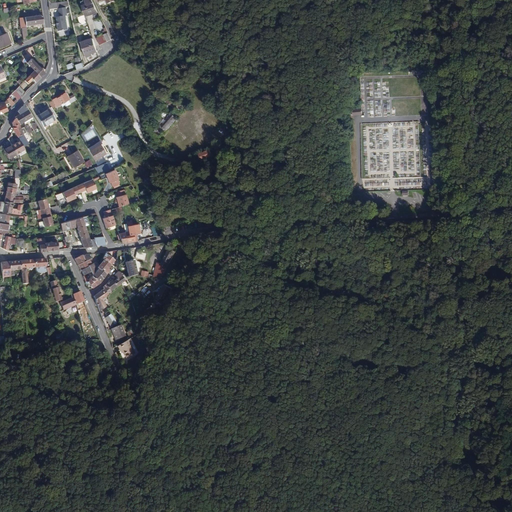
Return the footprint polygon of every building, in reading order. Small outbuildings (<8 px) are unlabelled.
[(69,1),(49,4),(50,9),(70,6),(69,1)] [(94,2),(82,6),(85,17),(98,12),(94,2)] [(59,16),(55,17),(58,36),(69,35),(65,7),(58,8),(59,16)] [(26,26),(44,23),(42,14),(19,18),(20,28),(22,28),(23,38),(27,37),(26,26)] [(6,33),(0,35),(0,47),(10,42),(6,33)] [(100,45),(111,39),(108,33),(97,38),(100,45)] [(93,53),(97,52),(93,39),(81,43),(85,56),(92,53),(91,52),(93,52),(93,53)] [(34,70),(40,77),(45,73),(40,68),(41,67),(40,66),(38,66),(31,58),(27,62),(34,70)] [(33,79),(35,82),(40,77),(34,70),(24,80),(28,84),(33,79)] [(15,90),(21,97),(25,93),(19,86),(15,90)] [(12,92),(19,99),(21,97),(15,90),(12,92)] [(58,97),(52,100),(56,106),(62,103),(65,107),(70,104),(68,99),(65,93),(64,93),(62,91),(57,94),(58,97)] [(169,104),(172,101),(166,95),(163,98),(161,97),(150,109),(157,115),(167,103),(169,104)] [(0,102),(0,106),(3,113),(8,110),(5,104),(8,102),(12,107),(15,103),(8,97),(4,101),(0,102)] [(174,99),(172,101),(169,104),(167,103),(157,115),(158,117),(160,115),(165,120),(160,125),(160,127),(155,132),(160,136),(165,131),(167,130),(177,119),(171,113),(176,107),(180,111),(185,103),(182,100),(179,103),(174,99)] [(32,118),(24,104),(17,111),(19,114),(23,122),(24,124),(26,122),(25,121),(30,118),(31,119),(32,118)] [(40,113),(36,116),(43,127),(55,119),(48,108),(45,110),(44,112),(44,113),(42,114),(40,113)] [(23,122),(19,114),(14,117),(15,117),(12,123),(12,126),(15,126),(19,124),(23,122)] [(155,120),(160,125),(165,120),(160,115),(158,117),(155,120)] [(221,122),(216,129),(225,136),(231,129),(227,127),(229,125),(226,123),(224,124),(221,122)] [(33,131),(38,127),(35,123),(30,126),(33,131)] [(15,126),(12,126),(13,130),(19,140),(20,141),(24,138),(23,134),(21,128),(19,124),(15,126)] [(20,141),(19,140),(17,141),(17,142),(11,145),(16,154),(25,149),(20,141)] [(97,146),(89,151),(94,161),(106,154),(100,145),(101,143),(100,141),(95,144),(97,146)] [(16,154),(11,145),(3,149),(8,159),(16,154)] [(199,154),(201,160),(206,158),(207,162),(213,160),(212,156),(213,156),(210,150),(199,154)] [(68,156),(75,167),(83,162),(77,151),(68,156)] [(192,164),(201,160),(199,154),(190,158),(192,164)] [(119,163),(116,158),(108,162),(112,170),(121,166),(119,163)] [(113,187),(119,184),(119,183),(117,179),(118,179),(114,170),(105,174),(109,183),(110,182),(112,187),(113,187)] [(21,178),(20,178),(15,178),(14,184),(8,183),(6,192),(15,193),(19,194),(21,178)] [(96,188),(92,179),(77,186),(80,193),(84,191),(82,188),(84,187),(85,190),(87,193),(96,188)] [(63,192),(62,192),(66,202),(75,198),(74,195),(73,192),(75,192),(76,194),(80,193),(77,186),(63,192)] [(123,206),(128,204),(126,194),(124,194),(123,190),(115,192),(117,197),(116,197),(119,207),(123,206)] [(13,202),(22,202),(23,195),(19,194),(15,193),(6,192),(4,202),(13,202)] [(41,214),(50,211),(49,208),(49,207),(48,207),(46,198),(38,201),(41,214)] [(1,201),(0,205),(0,211),(2,212),(3,206),(12,208),(13,204),(13,202),(4,202),(1,201)] [(21,210),(22,204),(18,205),(17,209),(12,208),(3,206),(2,212),(20,215),(21,210)] [(102,219),(105,228),(115,225),(111,213),(110,209),(103,212),(105,216),(108,215),(108,217),(105,218),(102,219)] [(51,216),(51,215),(50,211),(41,214),(43,222),(43,223),(44,227),(53,225),(51,216)] [(85,226),(82,217),(68,221),(71,229),(77,227),(77,228),(85,226)] [(126,237),(127,243),(135,241),(133,235),(134,234),(133,225),(127,226),(128,232),(129,236),(126,237)] [(77,228),(81,240),(89,237),(85,226),(77,228)] [(156,226),(151,228),(154,237),(159,235),(159,231),(156,226)] [(121,242),(121,244),(127,243),(126,237),(129,236),(128,232),(125,232),(118,234),(121,242)] [(81,240),(84,248),(91,247),(90,241),(89,239),(89,237),(81,240)] [(94,241),(95,246),(106,245),(104,237),(94,240),(94,241)] [(46,250),(58,250),(58,242),(45,243),(46,250)] [(167,267),(176,251),(170,248),(168,251),(167,251),(166,252),(167,253),(161,264),(167,267)] [(137,251),(135,258),(144,260),(146,254),(137,251)] [(110,253),(109,252),(105,252),(102,259),(104,260),(111,265),(115,260),(108,255),(110,253)] [(198,260),(190,254),(184,264),(192,269),(198,260)] [(85,262),(83,256),(82,255),(79,257),(78,256),(75,256),(74,259),(78,265),(82,263),(85,262)] [(90,259),(89,255),(83,256),(85,262),(82,263),(84,268),(88,266),(92,275),(97,268),(99,266),(97,262),(91,264),(89,260),(90,259)] [(35,267),(36,272),(37,272),(38,272),(38,267),(46,266),(47,271),(51,271),(49,259),(35,260),(35,267)] [(33,268),(35,267),(35,260),(34,260),(20,261),(21,270),(22,284),(27,284),(26,268),(27,268),(27,269),(30,269),(31,270),(32,270),(33,268)] [(113,266),(111,265),(104,260),(99,266),(97,268),(106,274),(113,266)] [(127,269),(129,277),(138,275),(134,260),(125,262),(126,267),(125,268),(125,269),(127,269)] [(21,270),(20,261),(8,262),(9,271),(21,270)] [(9,271),(8,262),(0,263),(2,278),(10,277),(9,271)] [(153,276),(147,274),(147,277),(153,279),(154,279),(164,274),(167,267),(161,264),(161,263),(158,262),(153,276)] [(84,268),(82,263),(78,265),(84,275),(86,274),(88,273),(90,278),(91,277),(92,275),(88,266),(84,268)] [(106,274),(97,268),(92,275),(91,277),(100,283),(106,274)] [(120,272),(118,272),(115,275),(118,278),(115,280),(113,282),(116,287),(121,283),(121,284),(125,281),(124,279),(122,276),(123,275),(120,272)] [(88,279),(85,282),(85,283),(86,285),(88,284),(92,289),(100,283),(91,277),(90,278),(88,279)] [(108,283),(106,284),(111,291),(116,287),(113,282),(115,280),(114,279),(113,279),(108,283)] [(55,303),(56,304),(58,303),(58,301),(61,300),(58,287),(57,287),(55,280),(50,282),(51,289),(53,295),(54,296),(55,302),(55,303)] [(165,284),(156,298),(164,303),(172,289),(165,284)] [(103,289),(93,296),(99,312),(106,307),(101,300),(105,298),(104,296),(107,295),(103,289)] [(76,305),(84,301),(80,291),(72,294),(74,297),(76,305)] [(63,310),(76,305),(74,297),(60,303),(63,310)] [(164,303),(156,298),(154,301),(162,306),(164,303)] [(111,314),(105,318),(111,327),(116,323),(111,314)] [(121,325),(111,329),(116,340),(126,336),(121,325)] [(130,338),(135,336),(131,330),(127,332),(130,338)] [(127,340),(117,346),(119,349),(121,348),(123,352),(127,358),(135,353),(127,340)] [(136,356),(131,359),(133,363),(135,361),(134,359),(139,356),(143,347),(142,347),(136,356)]
